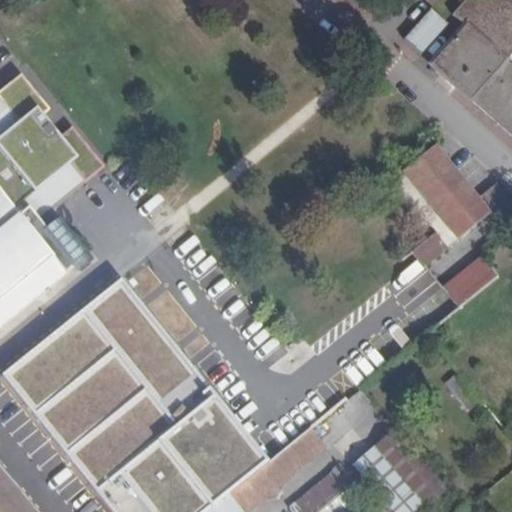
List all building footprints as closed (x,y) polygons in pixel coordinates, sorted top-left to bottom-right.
[(511,1),(510,0),(490,0),(466,24),(473,36),(439,69),(511,145),(511,1)] [(413,41),(431,59),(461,29),(443,10),(413,41)] [(493,213),(436,143),(393,178),(438,233),(413,253),(425,268),(493,213)] [(0,331),(37,301),(32,290),(37,285),(50,291),(79,266),(42,220),(31,227),(0,189),(0,331)] [(495,280),(481,262),(442,295),(457,312),(495,280)] [(122,280),(1,376),(109,511),(209,511),(270,464),(122,280)] [(448,385),(472,412),(485,400),(462,371),(448,385)] [(248,511),(326,450),(310,430),(270,464),(230,496),(242,511),(248,511)] [(389,433),(351,466),(391,511),(420,511),(442,493),(389,433)] [(0,511),(38,511),(0,465),(0,511)] [(321,511),(354,485),(338,466),(289,509),(292,511),(321,511)] [(354,485),(321,511),(356,511),(367,502),(354,485)] [(242,511),(230,496),(209,511),(242,511)] [(375,511),(367,502),(356,511),(375,511)]
